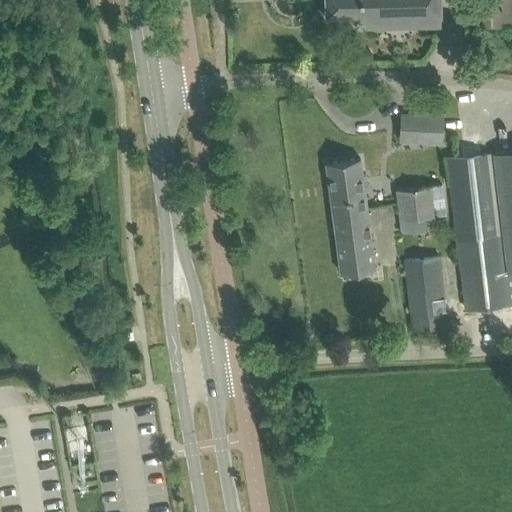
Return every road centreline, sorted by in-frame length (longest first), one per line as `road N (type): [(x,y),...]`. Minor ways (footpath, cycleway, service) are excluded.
road 1 (unclassified): [(511,87),(301,78),(153,89)]
road 2 (unclassified): [(511,353),(209,369)]
road 3 (tertiary): [(174,244),(153,89)]
road 4 (tertiary): [(233,511),(209,369)]
road 5 (tertiary): [(178,374),(202,511)]
road 6 (tertiary): [(174,244),(167,305),(178,374)]
road 7 (tertiary): [(209,369),(197,300),(174,244)]
